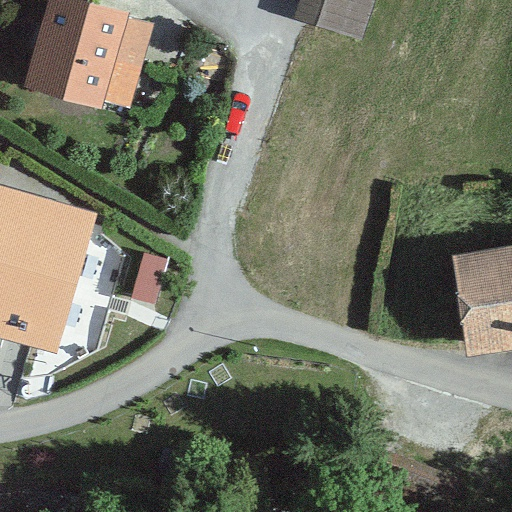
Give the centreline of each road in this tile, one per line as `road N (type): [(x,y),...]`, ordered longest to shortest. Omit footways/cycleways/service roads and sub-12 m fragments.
road 1 (residential): [(244,328),(217,223),(265,48),(188,0)]
road 2 (residential): [(511,398),(244,328)]
road 3 (residential): [(244,328),(48,425),(0,430)]
